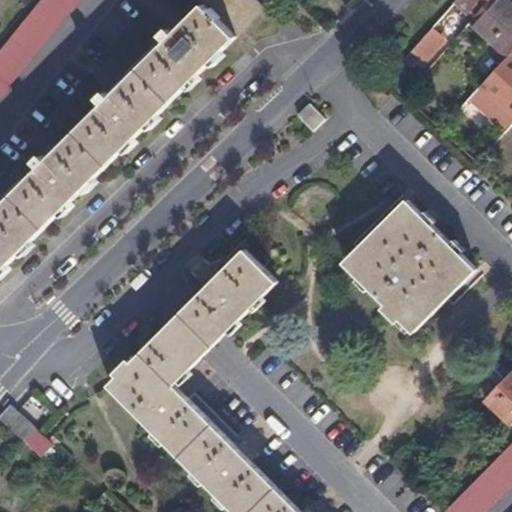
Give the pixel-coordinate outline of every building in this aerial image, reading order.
[(39,0),(0,48),(0,94),(76,0),(39,0)] [(0,277),(265,10),(255,0),(197,0),(205,7),(176,36),(170,30),(162,40),(167,45),(111,100),(106,94),(99,102),(105,107),(48,163),(45,159),(37,165),(42,170),(0,212),(0,277)] [(478,0),(457,0),(454,4),(466,15),(478,0)] [(511,23),(511,2),(509,0),(490,0),(472,20),(495,42),(511,23)] [(511,51),(511,23),(495,42),(508,55),(511,52),(511,51)] [(444,38),(433,28),(413,49),(424,61),(444,38)] [(470,98),(506,132),(511,125),(511,52),(508,55),(470,98)] [(328,125),(314,110),(301,122),(316,137),(328,125)] [(475,267),(407,201),(346,264),(385,300),(381,304),(396,320),(399,316),(412,330),(475,267)] [(205,290),(195,300),(228,333),(277,283),(245,250),(217,278),(212,272),(200,284),(205,290)] [(228,333),(195,300),(182,313),(170,325),(204,358),(215,346),(228,333)] [(204,358),(170,325),(133,362),(127,356),(113,369),(119,375),(110,385),(237,511),(315,511),(308,503),(302,508),(252,460),(260,454),(246,440),(239,446),(178,384),(204,358)] [(511,423),(511,422),(511,369),(484,398),(511,423)] [(13,406),(10,404),(1,416),(26,440),(37,428),(13,406)] [(484,511),(511,484),(511,441),(442,511),(484,511)]
